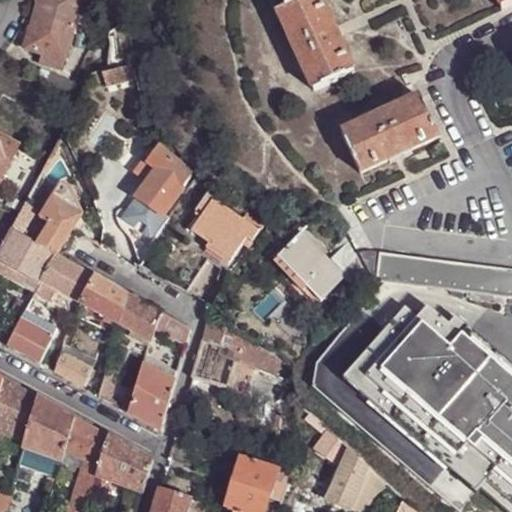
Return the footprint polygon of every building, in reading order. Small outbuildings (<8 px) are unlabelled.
[(61,69),(80,0),(40,0),(27,49),(44,54),(41,64),(61,69)] [(335,20),(331,22),(321,0),(304,0),(278,13),(315,93),(356,74),(343,46),(346,44),(335,20)] [(511,5),(511,0),(497,0),(503,10),(511,5)] [(113,71),(95,74),(96,83),(114,81),(113,71)] [(57,110),(29,96),(29,95),(10,85),(4,95),(2,94),(0,97),(0,182),(37,113),(51,120),(57,110)] [(414,155),(413,152),(440,139),(421,99),(341,135),(360,176),(389,163),(390,166),(414,155)] [(192,177),(162,151),(152,165),(147,161),(137,174),(149,183),(122,220),(135,229),(140,222),(148,228),(143,235),(151,241),(167,219),(164,216),(192,177)] [(47,227),(38,246),(57,256),(58,257),(71,231),(79,216),(65,190),(56,185),(37,222),(47,227)] [(207,247),(231,262),(247,237),(252,241),(263,225),(245,213),(241,219),(205,196),(195,212),(202,216),(192,232),(210,243),(207,247)] [(38,246),(11,231),(0,252),(0,263),(41,287),(57,256),(38,246)] [(343,276),(361,257),(360,256),(351,241),(330,264),(300,238),(277,263),(323,304),(345,278),(343,276)] [(226,271),(231,262),(207,247),(202,256),(226,271)] [(511,271),(376,255),(369,255),(360,256),(361,257),(375,280),(511,297),(511,271)] [(57,256),(41,287),(36,295),(35,298),(49,305),(55,292),(80,305),(95,278),(58,257),(57,256)] [(41,287),(0,263),(0,275),(36,295),(41,287)] [(129,298),(95,278),(80,305),(121,327),(129,298)] [(160,315),(129,298),(121,327),(151,344),(155,330),(160,315)] [(484,484),(511,507),(511,380),(449,326),(436,315),(404,310),(343,380),(475,494),(484,484)] [(26,315),(14,338),(8,350),(25,359),(40,366),(58,332),(26,315)] [(190,331),(160,315),(155,330),(186,346),(190,331)] [(511,367),(456,319),(449,326),(511,380),(511,367)] [(285,361),(276,354),(209,322),(196,368),(189,391),(218,400),(220,394),(250,402),(259,371),(280,377),(285,361)] [(0,344),(8,350),(14,338),(4,333),(0,340),(0,344)] [(83,390),(95,364),(64,349),(55,375),(65,380),(83,390)] [(176,383),(145,367),(138,388),(130,415),(147,424),(162,432),(176,383)] [(100,399),(112,402),(117,383),(105,379),(100,399)] [(0,391),(0,433),(26,444),(39,401),(23,392),(3,381),(0,391)] [(130,415),(138,388),(132,386),(124,411),(130,415)] [(65,454),(75,420),(55,409),(39,401),(26,444),(24,451),(62,465),(65,454)] [(90,428),(75,420),(65,454),(85,464),(83,473),(71,511),(88,511),(98,480),(110,439),(90,428)] [(350,450),(330,431),(319,446),(345,463),(350,450)] [(129,449),(110,439),(98,480),(145,496),(154,463),(129,449)] [(200,472),(207,449),(176,439),(169,462),(200,472)] [(369,467),(350,450),(345,463),(329,502),(351,511),(369,467)] [(62,465),(60,471),(76,476),(77,472),(83,473),(85,464),(65,454),(62,465)] [(265,511),(278,472),(244,461),(227,511),(265,511)] [(387,483),(369,467),(351,511),(352,511),(364,511),(371,498),(379,490),(387,483)] [(0,511),(5,511),(11,494),(0,490),(0,511)] [(188,511),(192,501),(161,492),(154,511),(188,511)] [(188,511),(202,511),(205,505),(192,501),(188,511)]
